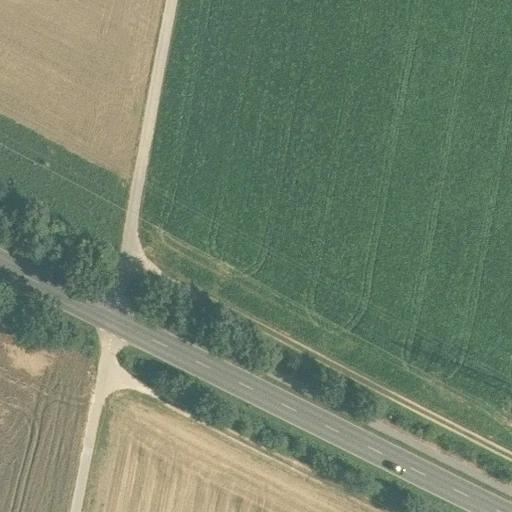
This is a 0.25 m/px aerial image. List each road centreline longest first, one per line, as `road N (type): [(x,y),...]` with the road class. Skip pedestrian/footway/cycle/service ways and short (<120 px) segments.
road 1 (track): [(511,462),(124,260)]
road 2 (secondary): [(497,511),(112,321)]
road 3 (track): [(102,381),(381,511)]
road 4 (track): [(172,0),(116,302)]
road 5 (track): [(75,511),(112,321)]
road 6 (secondary): [(0,266),(112,321)]
